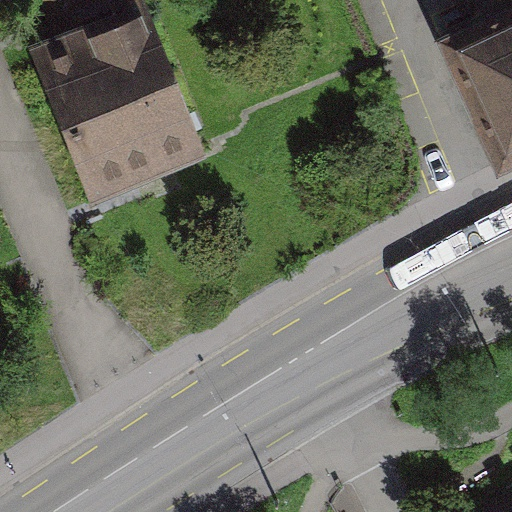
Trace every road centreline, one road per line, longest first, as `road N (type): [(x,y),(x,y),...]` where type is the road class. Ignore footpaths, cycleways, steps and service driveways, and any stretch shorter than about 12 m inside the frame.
road 1 (primary): [(76,511),(364,322)]
road 2 (residential): [(389,511),(349,436),(364,322)]
road 3 (primary): [(364,322),(511,249)]
